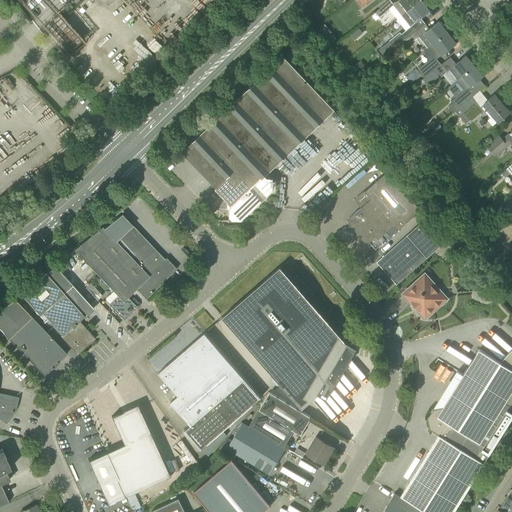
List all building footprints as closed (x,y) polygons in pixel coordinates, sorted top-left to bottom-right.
[(355,0),(361,9),(367,5),(374,0),(373,0),(355,0)] [(388,0),(380,8),(375,13),(379,18),(384,13),(388,9),(393,5),(393,4),(389,0),(388,0)] [(398,0),(393,4),(393,5),(402,16),(421,0),(398,0)] [(421,0),(402,16),(410,27),(416,22),(430,10),(421,0)] [(439,21),(420,37),(419,37),(428,48),(448,32),(439,21)] [(394,48),(405,39),(416,31),(411,26),(402,34),(400,32),(389,42),(394,48)] [(419,37),(420,37),(416,31),(405,39),(409,45),(419,37)] [(434,56),(430,60),(417,70),(424,78),(441,64),(437,59),(457,43),(448,32),(428,48),(434,56)] [(466,55),(454,65),(450,69),(458,79),(457,79),(458,79),(475,65),(466,55)] [(268,178),(265,176),(329,114),(334,109),(283,56),(255,82),(183,152),(217,188),(215,189),(228,202),(228,208),(230,208),(230,220),(241,220),(273,190),(274,178),(268,178)] [(367,68),(361,61),(354,67),(360,74),(367,68)] [(396,63),(391,68),(395,73),(401,69),(396,63)] [(446,69),(441,64),(424,78),(425,78),(423,80),(428,86),(438,77),(437,76),(446,69)] [(483,76),(475,65),(458,79),(466,90),(452,101),(458,108),(470,99),(474,95),(469,88),(483,76)] [(421,90),(427,85),(426,84),(423,80),(417,85),(421,90)] [(387,95),(381,88),(377,92),(378,93),(376,95),(380,99),(382,98),(387,95)] [(498,122),(510,112),(495,94),(478,108),(470,99),(458,108),(455,111),(465,122),(470,118),(472,120),(486,108),(498,122)] [(403,125),(410,134),(415,131),(408,121),(403,125)] [(511,131),(503,140),(497,134),(488,145),(494,152),(503,145),(506,147),(511,141),(511,131)] [(472,162),(466,167),(471,171),(483,158),(479,154),(472,162)] [(505,178),(510,173),(506,169),(501,173),(505,178)] [(376,249),(421,209),(388,171),(358,197),(364,205),(349,218),(349,222),(352,226),(356,226),(356,230),(359,234),(363,234),(363,238),(366,242),(370,243),(376,249)] [(136,307),(127,297),(136,288),(145,298),(177,268),(166,257),(164,258),(159,252),(157,254),(122,216),(106,231),(102,226),(74,249),(118,295),(108,304),(123,320),(125,319),(124,318),(136,307)] [(397,284),(446,241),(426,218),(408,235),(377,262),(397,284)] [(62,334),(60,336),(77,355),(95,338),(78,320),(92,308),(55,265),(46,273),(45,272),(21,294),(39,314),(42,312),(62,334)] [(253,291),(223,317),(302,408),(319,394),(327,398),(357,348),(345,341),(281,266),(253,291)] [(439,304),(432,297),(439,291),(425,275),(405,293),(413,303),(415,301),(420,307),(418,308),(425,316),(439,304)] [(85,287),(97,300),(102,295),(91,283),(85,287)] [(67,353),(31,316),(15,299),(0,307),(0,329),(8,338),(44,375),(67,353)] [(201,449),(260,397),(204,333),(159,373),(179,395),(171,402),(191,425),(185,430),(201,449)] [(430,429),(439,435),(400,497),(424,511),(455,511),(511,420),(511,349),(501,362),(480,349),(444,406),(433,409),(428,418),(430,429)] [(312,417),(270,391),(249,426),(284,447),(294,430),(301,434),(312,417)] [(0,418),(6,423),(14,412),(15,409),(18,397),(0,392),(0,418)] [(171,472),(134,397),(107,410),(122,444),(106,451),(126,495),(171,472)] [(249,426),(243,422),(227,447),(270,474),(285,448),(284,447),(249,426)] [(333,446),(316,436),(306,453),(324,464),(329,455),(328,455),(333,446)] [(0,505),(9,501),(0,484),(10,479),(6,470),(10,468),(2,449),(0,449),(0,505)] [(126,495),(106,451),(89,459),(108,503),(126,495)] [(263,511),(271,506),(232,460),(194,492),(210,511),(263,511)] [(141,507),(134,493),(127,496),(133,510),(141,507)] [(424,511),(400,497),(394,493),(383,511),(424,511)] [(511,511),(511,506),(511,503),(511,500),(507,497),(501,507),(508,511),(511,511)] [(185,511),(178,498),(151,511),(185,511)]
